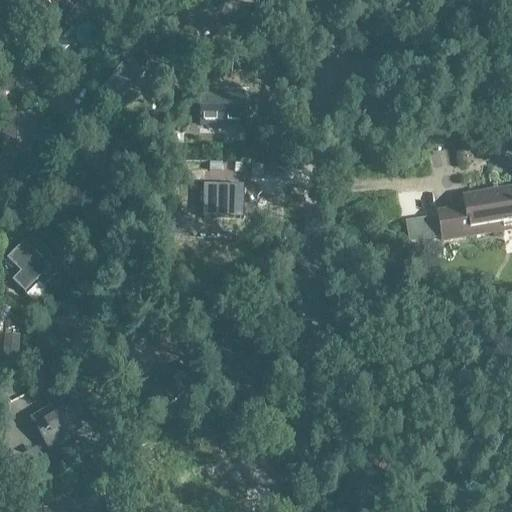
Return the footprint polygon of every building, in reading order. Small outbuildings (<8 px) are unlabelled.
[(39,0),(60,17),(58,19),(68,27),(71,23),(69,21),(83,4),(77,0),(39,0)] [(178,35),(195,68),(231,49),(224,35),(202,47),(192,27),(178,35)] [(137,51),(105,91),(120,104),(145,73),(141,70),(149,61),(143,56),(137,51)] [(275,60),(266,64),(272,76),(281,72),(275,60)] [(166,78),(151,81),(153,92),(168,89),(166,78)] [(242,96),(200,96),(200,128),(243,127),(242,96)] [(3,116),(0,146),(0,158),(30,159),(32,117),(3,116)] [(69,179),(58,221),(95,228),(105,187),(69,179)] [(203,187),(202,220),(243,220),(244,187),(203,187)] [(511,192),(464,200),(466,211),(438,215),(442,243),(511,231),(511,192)] [(169,218),(169,235),(188,235),(188,234),(187,234),(187,221),(169,221),(169,218)] [(24,294),(48,270),(22,246),(9,260),(23,273),(13,283),(24,294)] [(94,326),(70,299),(47,320),(71,346),(94,326)] [(3,338),(2,360),(18,361),(19,339),(3,338)] [(248,341),(212,341),(217,358),(224,386),(249,386),(248,341)] [(165,410),(183,396),(190,404),(197,398),(171,366),(152,381),(157,387),(151,392),(165,410)] [(50,409),(32,420),(49,450),(82,431),(64,402),(50,409)] [(23,459),(0,453),(0,477),(19,483),(25,459),(23,459)]
